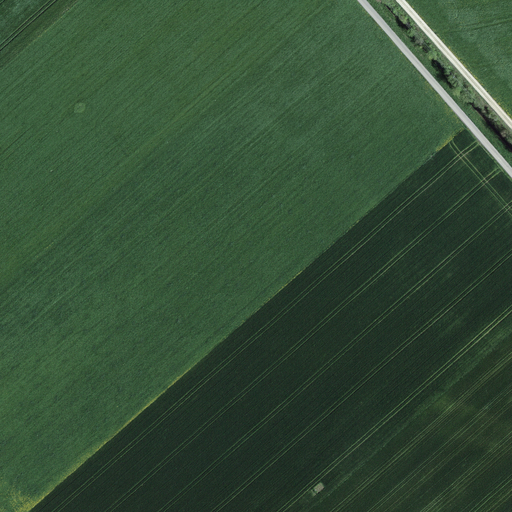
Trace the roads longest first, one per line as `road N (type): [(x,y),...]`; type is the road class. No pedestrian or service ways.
road 1 (track): [(356,0),(511,177)]
road 2 (track): [(398,0),(511,127)]
